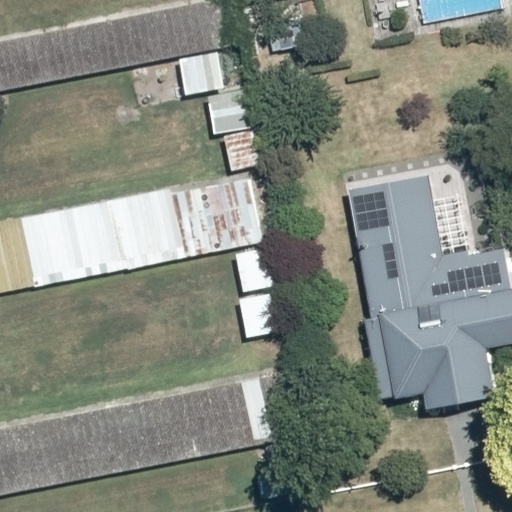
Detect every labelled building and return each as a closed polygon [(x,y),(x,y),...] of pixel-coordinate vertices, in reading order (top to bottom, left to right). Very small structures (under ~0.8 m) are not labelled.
[(511,0),(364,0),(374,53),(511,26),(511,0)] [(300,6),(267,12),(274,55),(308,49),(300,6)] [(0,95),(183,58),(173,14),(0,45),(0,95)] [(225,86),(203,90),(212,134),(225,132),(231,164),(260,158),(244,79),(224,83),(225,86)] [(340,185),(380,401),(424,393),(428,414),(497,401),(488,353),(511,349),(511,278),(507,248),(443,258),(430,173),(340,185)] [(213,182),(0,223),(0,298),(228,253),(213,182)] [(252,383),(0,433),(0,500),(265,447),(252,383)]
